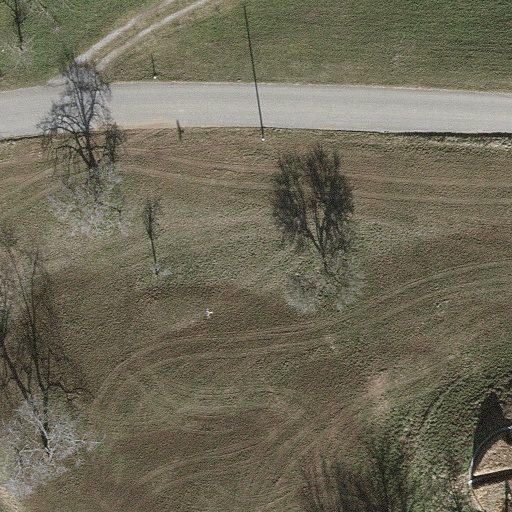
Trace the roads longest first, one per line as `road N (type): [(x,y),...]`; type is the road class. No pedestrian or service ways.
road 1 (unclassified): [(0,118),(138,106),(511,115)]
road 2 (track): [(42,111),(133,32),(192,0)]
